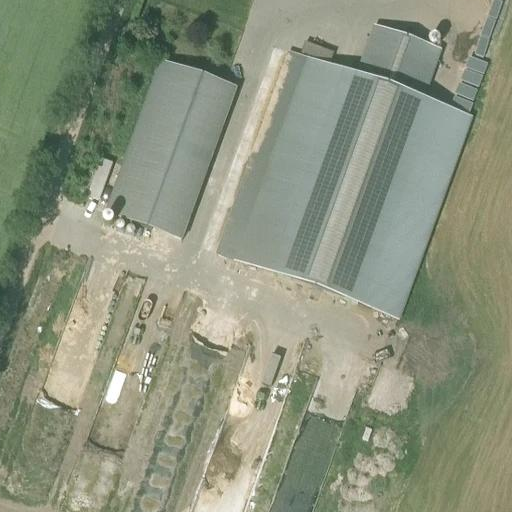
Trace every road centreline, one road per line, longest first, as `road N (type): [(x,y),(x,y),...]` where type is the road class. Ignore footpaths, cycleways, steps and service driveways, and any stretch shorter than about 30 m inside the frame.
road 1 (track): [(0,340),(122,0)]
road 2 (unknown): [(367,0),(324,20),(251,94)]
